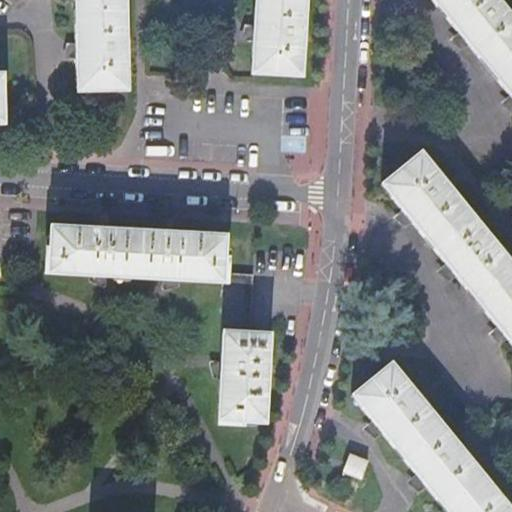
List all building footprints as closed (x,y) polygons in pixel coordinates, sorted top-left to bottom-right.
[(72,61),(77,60),(77,92),(126,92),(123,0),(75,0),(76,44),(68,44),(72,61)] [(256,44),(254,75),(301,79),(305,0),(257,0),(256,27),(247,27),(250,43),(256,44)] [(511,113),(511,25),(491,0),(428,0),(457,34),(453,38),(460,52),(466,46),(471,51),(508,96),(504,99),(511,115),(511,113)] [(502,345),(508,340),(511,344),(511,266),(420,155),(383,186),(404,211),(399,214),(406,228),(413,223),(447,264),(442,268),(451,282),(456,277),(497,326),(493,330),(502,345)] [(225,286),(226,274),(227,260),(224,260),(225,238),(51,229),(49,250),(46,250),(45,275),(89,277),(90,284),(102,288),(107,278),(164,282),(169,292),(182,289),(182,283),(225,286)] [(226,274),(225,286),(223,333),(251,335),(255,277),(226,274)] [(251,335),(223,333),(221,363),(209,368),(211,380),(220,380),(217,426),(240,428),(241,424),(263,426),(270,337),(251,335)] [(509,511),(390,365),(352,397),(373,422),(368,425),(375,440),(382,434),(415,474),(411,478),(419,492),(425,488),(445,511),(509,511)] [(351,456),(343,474),(362,481),(369,464),(351,456)]
